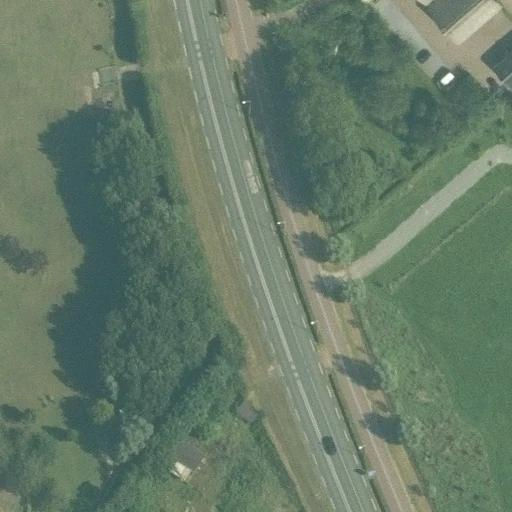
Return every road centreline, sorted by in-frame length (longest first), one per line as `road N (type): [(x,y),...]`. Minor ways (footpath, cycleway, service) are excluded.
road 1 (track): [(129,0),(170,182),(222,343),(101,492)]
road 2 (unclassified): [(400,511),(312,289),(234,0)]
road 3 (primary): [(350,511),(263,303),(186,0)]
road 4 (track): [(344,275),(511,166)]
road 5 (track): [(96,81),(243,40)]
